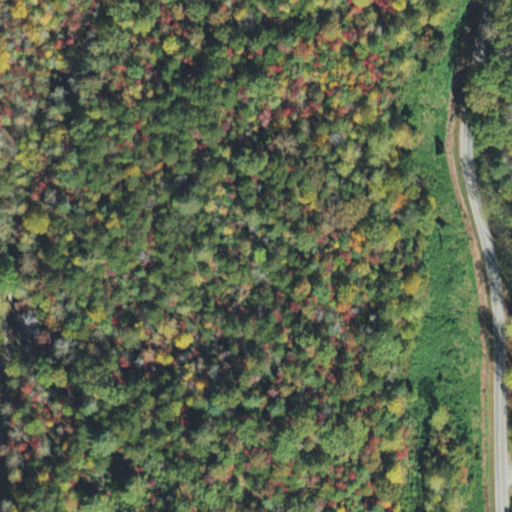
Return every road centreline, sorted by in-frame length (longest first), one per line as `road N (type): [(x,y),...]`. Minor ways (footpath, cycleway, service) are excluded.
road 1 (residential): [(486,0),(464,141),(495,301),(502,511)]
road 2 (residential): [(11,276),(0,399)]
